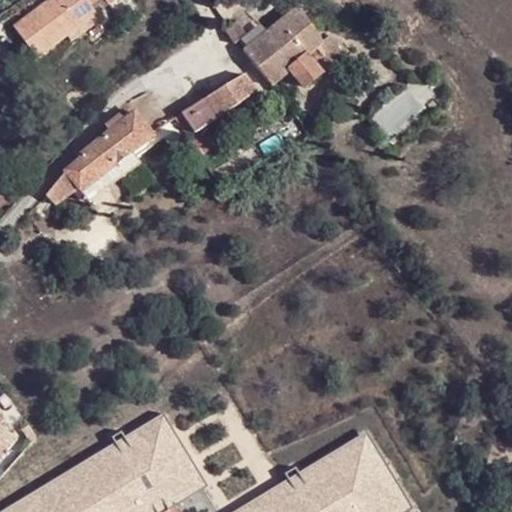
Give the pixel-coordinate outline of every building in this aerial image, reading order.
[(39,54),(70,32),(100,13),(98,12),(90,1),(91,0),(108,0),(110,3),(114,0),(47,0),(16,22),(39,54)] [(255,68),(257,70),(292,41),(305,56),(324,41),(296,8),(242,52),(255,68)] [(104,17),(100,13),(70,32),(73,37),(104,17)] [(232,22),(222,30),(233,43),(244,35),(232,22)] [(292,41),(257,70),(272,87),(289,72),(303,88),(342,53),(328,38),(324,41),(305,56),(292,41)] [(254,93),(243,76),(206,101),(182,116),(188,125),(194,134),(254,93)] [(78,195),(80,193),(131,154),(154,138),(132,109),(120,119),(106,130),(74,155),(77,159),(59,172),(61,175),(44,196),(54,207),(74,191),(78,195)] [(100,124),(106,130),(120,119),(116,114),(100,124)] [(180,131),(188,125),(182,116),(175,121),(180,131)] [(138,164),(131,154),(80,193),(88,203),(138,164)] [(152,511),(201,483),(163,419),(6,511),(152,511)] [(246,511),(388,511),(403,503),(365,440),(246,511)]
